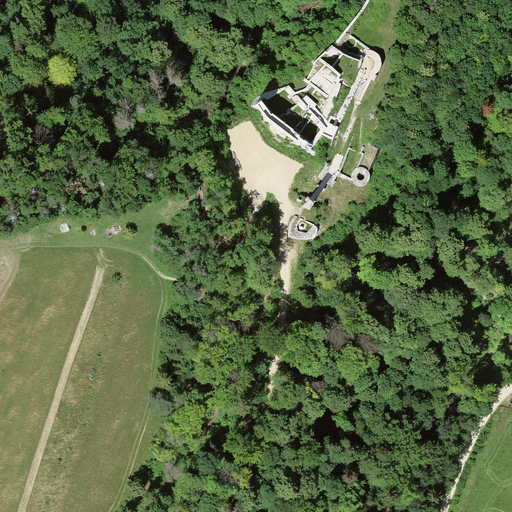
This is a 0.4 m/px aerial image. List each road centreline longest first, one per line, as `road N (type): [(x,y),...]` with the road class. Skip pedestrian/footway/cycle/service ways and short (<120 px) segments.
road 1 (track): [(249,511),(276,346),(286,215)]
road 2 (track): [(511,384),(473,434),(441,511)]
